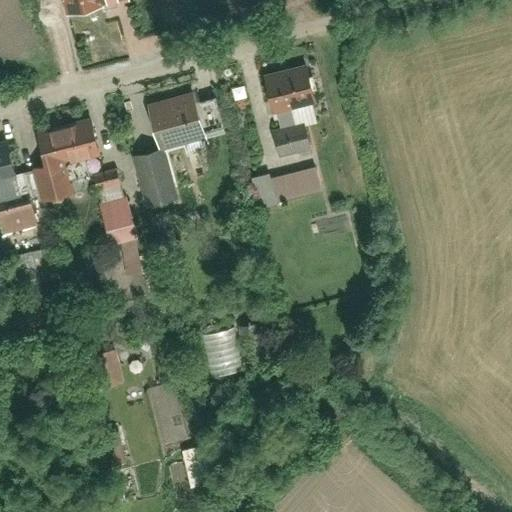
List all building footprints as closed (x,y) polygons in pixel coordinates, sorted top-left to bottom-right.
[(128,0),(62,0),(66,13),(93,6),(95,15),(130,5),(128,0)] [(267,95),(276,131),(318,121),(310,85),(267,95)] [(148,111),(160,153),(204,140),(192,98),(148,111)] [(90,121),(40,135),(49,167),(33,172),(43,205),(74,196),(66,167),(100,158),(90,121)] [(274,143),(281,164),(317,153),(311,132),(274,143)] [(5,144),(0,145),(0,185),(15,181),(5,144)] [(163,155),(137,163),(151,210),(177,203),(163,155)] [(271,173),(277,202),(322,192),(316,163),(271,173)] [(97,179),(108,231),(138,225),(126,173),(97,179)] [(0,207),(0,219),(5,235),(38,224),(29,199),(0,207)] [(111,239),(131,301),(154,293),(134,232),(111,239)] [(241,324),(245,361),(266,358),(262,322),(241,324)] [(202,336),(208,377),(240,372),(235,332),(202,336)] [(93,359),(98,391),(123,387),(117,355),(93,359)] [(0,368),(0,402),(20,399),(14,366),(0,368)] [(183,456),(189,491),(216,487),(210,452),(183,456)]
